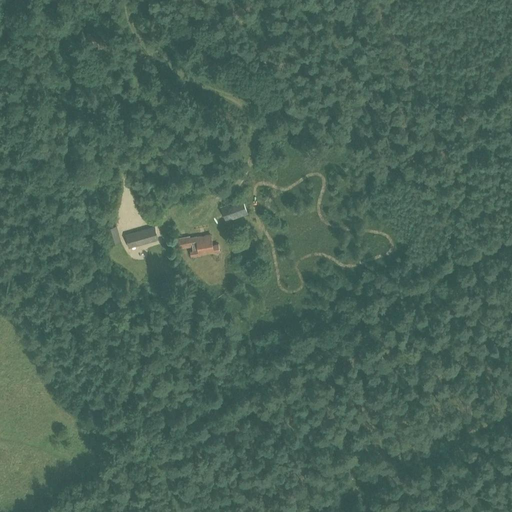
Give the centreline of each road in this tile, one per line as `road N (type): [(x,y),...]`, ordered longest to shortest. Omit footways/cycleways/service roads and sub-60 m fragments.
road 1 (track): [(184,511),(0,74)]
road 2 (track): [(296,511),(511,402)]
